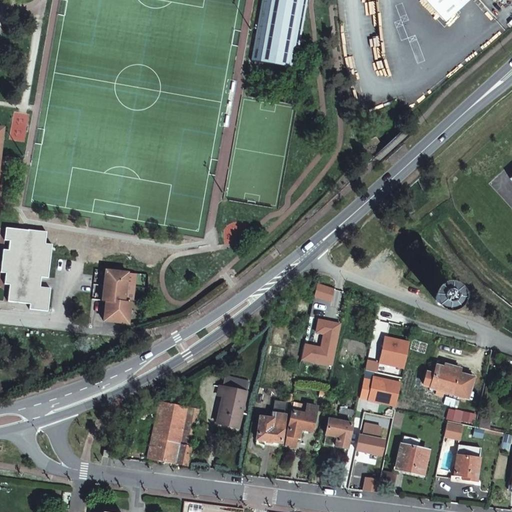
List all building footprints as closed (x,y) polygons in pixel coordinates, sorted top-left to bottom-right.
[(306,0),(262,0),(252,60),(295,67),(306,0)] [(423,0),(445,23),(469,0),(423,0)] [(47,222),(29,219),(27,231),(5,228),(4,240),(9,241),(8,251),(3,250),(0,273),(5,273),(4,284),(10,285),(7,301),(29,304),(29,309),(46,311),(49,289),(38,288),(39,277),(46,278),(50,245),(43,244),(47,222)] [(126,273),(105,271),(101,301),(105,301),(102,321),(127,324),(129,304),(123,303),(125,286),(126,273)] [(134,274),(126,273),(125,286),(133,287),(134,274)] [(437,302),(439,304),(442,305),(444,304),(446,302),(448,300),(448,297),(447,295),(445,293),(442,293),(439,293),(437,295),(436,297),(436,300),(437,302)] [(299,370),(330,377),(338,338),(315,334),(312,345),(321,347),(318,362),(302,358),(299,370)] [(409,344),(385,338),(379,364),(403,369),(409,344)] [(435,368),(433,376),(430,387),(429,388),(453,395),(467,399),(473,379),(472,379),(473,376),(460,372),(460,370),(444,366),(443,371),(435,368)] [(430,387),(433,376),(426,374),(423,385),(430,387)] [(247,381),(225,376),(223,387),(219,386),(217,395),(222,396),(217,423),(238,428),(246,392),(245,392),(247,381)] [(400,384),(373,378),(368,401),(395,407),(400,384)] [(274,400),(272,414),(284,415),(286,402),(274,400)] [(198,410),(160,402),(148,457),(187,465),(198,410)] [(293,402),(292,412),(305,415),(307,405),(293,402)] [(292,412),(287,436),(298,438),(300,429),(312,432),(317,407),(307,405),(305,415),(292,412)] [(474,424),(476,415),(463,412),(462,421),(474,424)] [(284,415),(272,414),(271,419),(259,417),(256,439),(265,441),(264,445),(272,446),(272,441),(280,442),(281,443),(285,416),(284,415)] [(489,430),(490,426),(491,421),(482,418),(479,428),(489,430)] [(351,424),(328,419),(325,434),(337,437),(335,446),(346,448),(351,424)] [(355,450),(380,455),(383,440),(378,439),(380,427),(363,424),(361,436),(358,435),(355,450)] [(459,439),(462,427),(447,424),(444,436),(459,439)] [(298,438),(287,436),(285,444),(296,446),(298,438)] [(404,437),(402,445),(417,448),(419,440),(404,437)] [(481,446),(458,442),(453,478),(476,481),(481,446)] [(402,445),(397,468),(421,474),(426,450),(417,448),(402,445)] [(395,474),(383,471),(380,486),(392,488),(395,474)] [(379,479),(365,477),(363,491),(376,493),(379,479)]
